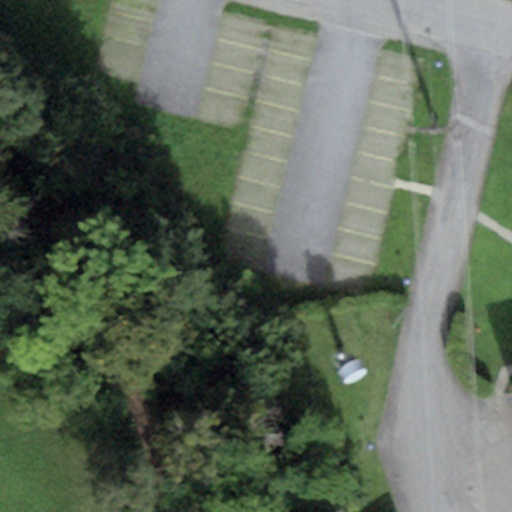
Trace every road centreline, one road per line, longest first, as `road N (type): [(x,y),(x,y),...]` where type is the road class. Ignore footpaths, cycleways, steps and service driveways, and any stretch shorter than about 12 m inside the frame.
road 1 (track): [(0,138),(163,462),(171,511)]
road 2 (unclassified): [(511,34),(381,0)]
